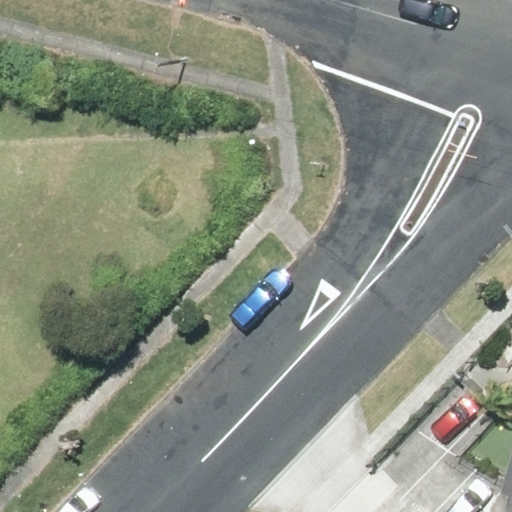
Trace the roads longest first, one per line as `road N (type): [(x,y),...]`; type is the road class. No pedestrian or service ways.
road 1 (residential): [(300,358),(322,262),(455,37)]
road 2 (residential): [(511,186),(427,291),(300,358)]
road 3 (residential): [(152,511),(300,358)]
road 4 (tertiary): [(321,0),(455,37)]
